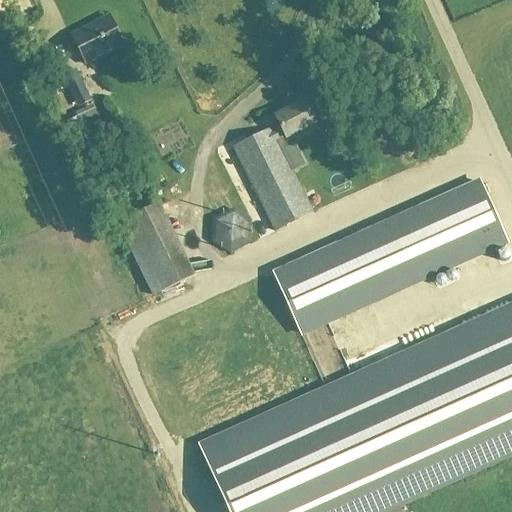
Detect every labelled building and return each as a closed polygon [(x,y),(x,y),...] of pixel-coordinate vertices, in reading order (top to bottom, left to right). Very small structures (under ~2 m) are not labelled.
[(109,18),(72,37),(87,65),(124,45),(109,18)] [(75,70),(62,76),(74,101),(87,94),(75,70)] [(272,131),(272,130),(233,149),(275,232),(313,213),(278,143),(287,139),(287,140),(316,124),(304,102),(276,118),(280,127),(272,131)] [(503,244),(506,242),(480,184),(274,277),(293,321),(411,268),(417,282),(494,248),(497,253),(506,249),(503,244)] [(182,271),(194,265),(160,196),(129,211),(138,229),(139,228),(147,244),(138,248),(156,285),(168,279),(161,265),(176,258),(182,271)] [(241,207),(221,216),(232,241),(253,232),(241,207)] [(362,303),(330,317),(350,365),(394,346),(385,325),(374,329),(362,303)] [(228,511),(385,511),(511,455),(511,308),(200,448),(228,511)]
